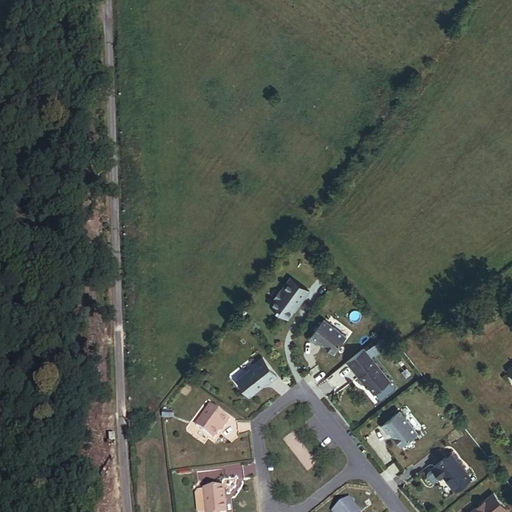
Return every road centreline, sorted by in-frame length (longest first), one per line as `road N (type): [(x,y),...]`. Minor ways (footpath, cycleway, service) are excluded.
road 1 (unclassified): [(107,0),(129,511)]
road 2 (residential): [(362,469),(302,386),(257,423),(264,499),(276,511)]
